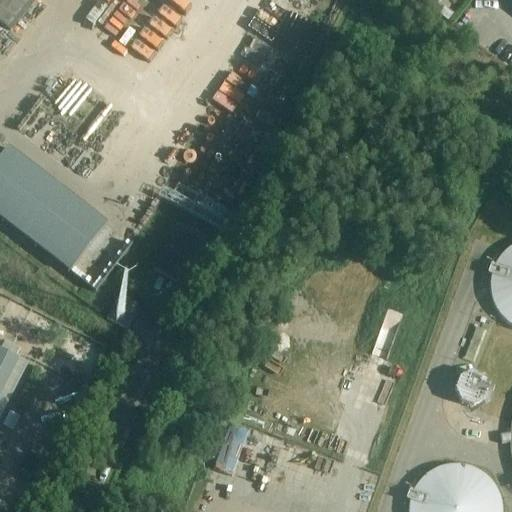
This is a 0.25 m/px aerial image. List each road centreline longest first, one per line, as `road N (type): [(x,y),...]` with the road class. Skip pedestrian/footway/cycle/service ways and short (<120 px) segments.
road 1 (unclassified): [(68,511),(160,330)]
road 2 (unknown): [(0,103),(20,86),(64,0)]
